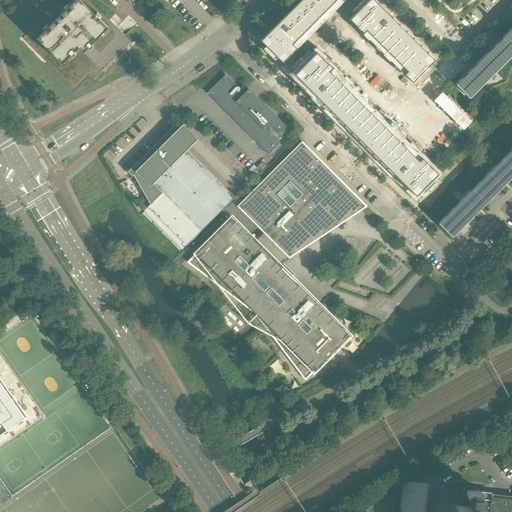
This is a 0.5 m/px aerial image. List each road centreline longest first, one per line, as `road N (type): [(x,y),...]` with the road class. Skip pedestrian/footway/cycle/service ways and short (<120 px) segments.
road 1 (primary): [(232,511),(22,168)]
road 2 (primary): [(0,183),(218,511)]
road 3 (residential): [(452,262),(224,34)]
road 4 (residential): [(22,168),(224,34)]
road 5 (residential): [(402,0),(456,49),(506,0)]
